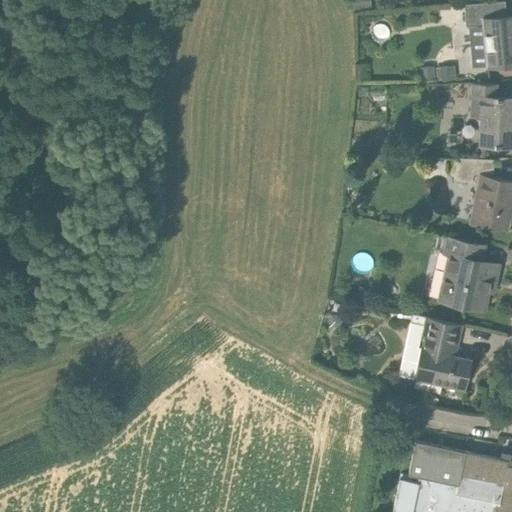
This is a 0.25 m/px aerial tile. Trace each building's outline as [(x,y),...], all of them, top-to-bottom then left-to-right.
[(370,0),(352,0),(354,11),(371,9),(370,0)] [(504,0),(484,2),(465,4),(467,25),(484,24),(488,66),(511,63),(511,15),(505,16),(504,0)] [(455,78),(454,65),(436,67),(437,80),(455,78)] [(421,81),(433,80),(432,68),(420,69),(421,81)] [(479,144),(503,146),(511,146),(511,96),(497,96),(492,96),(493,83),(473,83),(472,99),(481,99),(479,144)] [(470,221),(486,225),(506,229),(510,211),(508,211),(510,199),(511,199),(511,198),(511,180),(496,178),(490,176),(494,159),(458,158),(454,178),(478,183),(470,221)] [(439,300),(464,305),(483,309),(487,291),(485,290),(487,281),(496,282),(501,258),(481,254),(484,244),(446,235),(442,254),(449,256),(439,300)] [(410,321),(425,323),(413,379),(414,379),(445,386),(464,390),(471,359),(455,355),(461,326),(462,324),(442,320),(426,317),(426,315),(412,312),(410,321)] [(511,511),(511,465),(507,464),(508,459),(415,440),(408,474),(418,476),(417,482),(399,478),(392,510),(400,511),(511,511)] [(397,455),(408,457),(411,442),(400,440),(397,455)]
